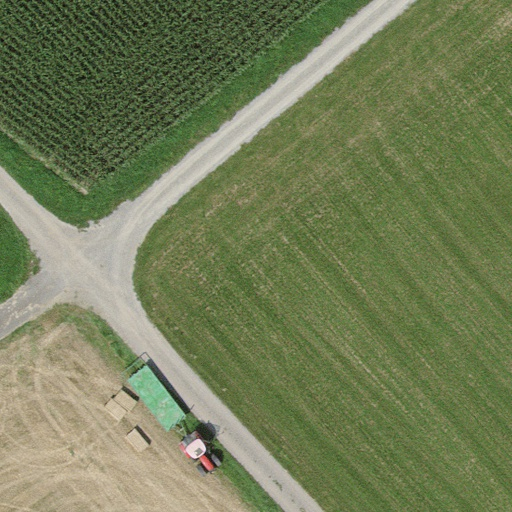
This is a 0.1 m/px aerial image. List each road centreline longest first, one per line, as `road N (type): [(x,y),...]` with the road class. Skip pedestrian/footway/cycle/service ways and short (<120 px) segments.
road 1 (track): [(406,0),(78,276),(299,511)]
road 2 (track): [(0,330),(78,276),(0,191)]
